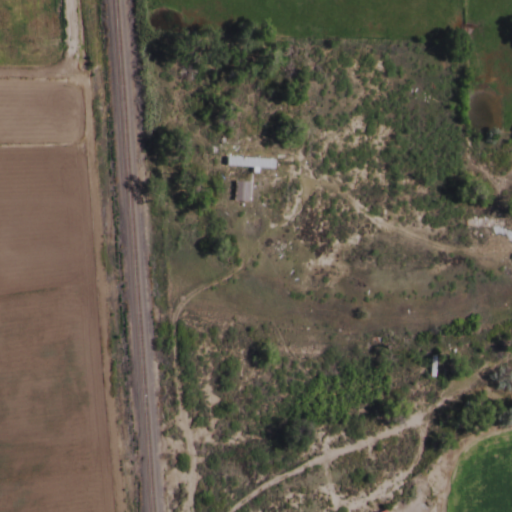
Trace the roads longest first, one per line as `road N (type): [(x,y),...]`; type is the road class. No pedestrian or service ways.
road 1 (track): [(202,511),(185,311),(201,291),(241,272),(298,216),(319,178),(400,225),(496,250)]
road 2 (track): [(0,75),(56,75),(77,84),(109,511)]
road 3 (track): [(242,511),(258,493),(493,378)]
road 4 (track): [(363,511),(371,496),(429,458),(431,410)]
